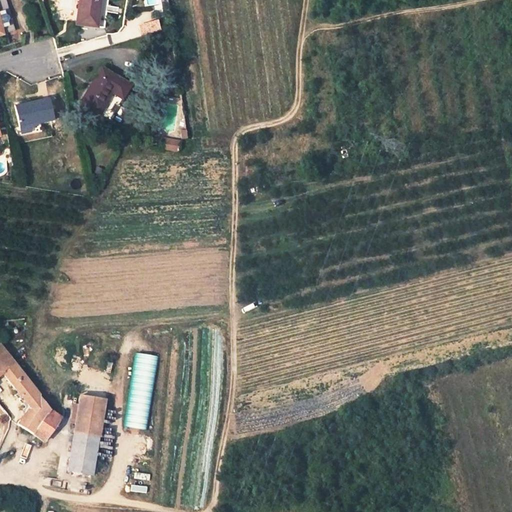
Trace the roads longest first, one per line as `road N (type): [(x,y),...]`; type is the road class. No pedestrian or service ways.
road 1 (track): [(203,511),(214,498),(235,378),(237,135),(286,119),(297,106),(300,42),(315,29),(488,0)]
road 2 (track): [(0,479),(177,511)]
